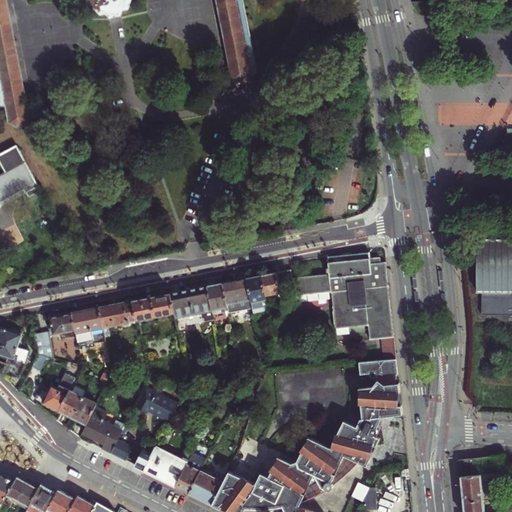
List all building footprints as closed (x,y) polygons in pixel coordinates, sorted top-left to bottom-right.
[(0,0),(0,96),(2,108),(8,107),(11,122),(17,126),(25,125),(30,118),(7,0),(217,0),(233,81),(239,86),(247,85),(251,78),(259,76),(244,0),(0,0)] [(132,0),(87,0),(100,15),(106,14),(110,18),(115,17),(121,16),(123,10),(129,9),(132,0)] [(0,200),(26,186),(31,196),(42,189),(17,145),(0,153),(0,160),(6,171),(0,174),(0,200)] [(511,240),(478,240),(477,291),(483,292),(483,315),(511,315),(511,240)] [(395,338),(387,262),(381,262),(380,256),(369,258),(369,252),(357,254),(327,257),(328,267),(325,268),(326,272),(329,272),(329,273),(290,278),(291,294),(331,290),(335,330),(368,327),(370,341),(381,339),(395,338)] [(270,273),(262,274),(267,299),(282,296),(277,271),(270,273)] [(267,299),(262,274),(255,276),(247,277),(253,309),(254,314),(269,311),(267,299)] [(253,309),(247,277),(235,280),(223,282),(227,305),(227,308),(228,311),(229,314),(253,309)] [(216,283),(208,285),(213,310),(227,308),(227,305),(223,282),(216,283)] [(213,310),(208,285),(187,289),(171,292),(175,312),(176,318),(195,315),(213,311),(213,310)] [(175,312),(171,292),(151,296),(133,300),(137,319),(175,312)] [(104,327),(108,326),(138,320),(137,319),(133,300),(115,303),(100,306),(104,326),(104,327)] [(95,342),(106,340),(106,337),(104,327),(104,326),(100,306),(87,309),(72,311),(76,329),(76,331),(80,349),(96,346),(95,342)] [(76,329),(72,311),(56,315),(51,316),(55,333),(76,329)] [(195,315),(176,318),(179,334),(183,333),(181,323),(196,321),(195,315)] [(28,348),(19,346),(23,332),(21,331),(19,328),(13,326),(9,328),(6,327),(2,326),(0,331),(0,352),(2,353),(3,356),(8,358),(4,372),(20,378),(28,348)] [(50,331),(36,333),(40,354),(48,356),(55,358),(50,331)] [(397,354),(395,338),(381,339),(384,361),(398,360),(397,354)] [(48,356),(40,354),(33,366),(40,370),(48,356)] [(255,480),(230,468),(224,480),(214,502),(234,511),(243,511),(247,505),(253,506),(264,506),(264,511),(273,511),(274,508),(270,507),(270,505),(283,504),(286,511),(320,511),(300,502),(301,500),(318,496),(333,491),(348,481),(359,467),(367,471),(382,442),(379,441),(379,438),(380,436),(381,431),(384,431),(383,418),(404,416),(402,397),(398,360),(384,361),(359,363),(360,375),(368,374),(370,378),(377,382),(373,388),(359,389),(362,420),(357,430),(344,423),(331,450),(309,439),(298,462),(292,465),(278,458),(269,477),(269,484),(255,480)] [(50,404),(61,410),(69,394),(72,389),(74,383),(78,376),(68,371),(60,386),(55,384),(45,402),(50,404)] [(105,372),(102,378),(108,381),(110,374),(105,372)] [(68,414),(74,417),(85,395),(88,389),(74,383),(72,389),(69,394),(61,410),(68,414)] [(145,385),(135,405),(151,413),(152,410),(155,412),(170,419),(179,402),(145,385)] [(98,402),(85,395),(74,417),(81,420),(87,423),(96,406),(98,402)] [(87,423),(83,432),(101,440),(102,437),(104,438),(107,439),(103,447),(112,452),(119,439),(123,429),(104,420),(108,412),(96,406),(87,423)] [(134,446),(119,439),(112,452),(121,456),(127,459),(134,446)] [(148,441),(137,464),(170,480),(178,484),(194,452),(189,449),(184,459),(148,441)] [(194,452),(178,484),(186,488),(192,491),(202,469),(205,463),(194,458),(196,453),(194,452)] [(463,459),(459,459),(460,467),(468,467),(482,465),(491,464),(505,463),(503,455),(491,456),(482,457),(467,459),(463,459)] [(202,469),(192,491),(207,498),(214,502),(224,480),(202,469)] [(0,508),(8,495),(16,481),(11,478),(2,474),(0,477),(0,508)] [(485,504),(484,500),(482,475),(461,476),(463,494),(465,508),(485,504)] [(16,481),(8,495),(13,499),(14,497),(30,505),(40,488),(38,486),(24,479),(19,476),(16,481)] [(404,478),(379,481),(380,491),(405,488),(404,478)] [(42,483),(40,488),(30,505),(26,511),(46,511),(48,510),(57,492),(53,489),(42,483)] [(68,511),(69,511),(76,498),(69,494),(59,489),(57,492),(48,510),(46,511),(68,511)] [(364,506),(370,494),(358,489),(352,501),(364,506)] [(78,494),(76,498),(69,511),(90,511),(95,504),(93,502),(84,498),(78,494)] [(115,511),(116,511),(111,508),(97,500),(95,504),(90,511),(115,511)]
